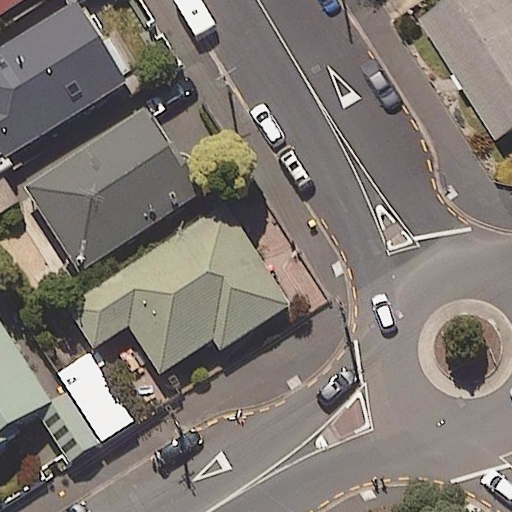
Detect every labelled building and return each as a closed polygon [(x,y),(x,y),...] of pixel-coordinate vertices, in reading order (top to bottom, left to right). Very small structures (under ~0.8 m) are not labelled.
[(0,0),(0,18),(28,0),(0,0)] [(511,0),(451,0),(422,19),(498,138),(511,129),(511,0)] [(131,85),(81,3),(0,52),(0,176),(14,168),(8,160),(131,85)] [(208,192),(150,103),(26,184),(84,273),(208,192)] [(294,307),(231,208),(72,308),(98,349),(133,326),(164,374),(218,340),(225,351),(294,307)] [(102,439),(73,393),(63,399),(0,299),(0,460),(49,430),(69,461),(102,439)] [(73,393),(102,439),(142,414),(112,368),(73,393)]
